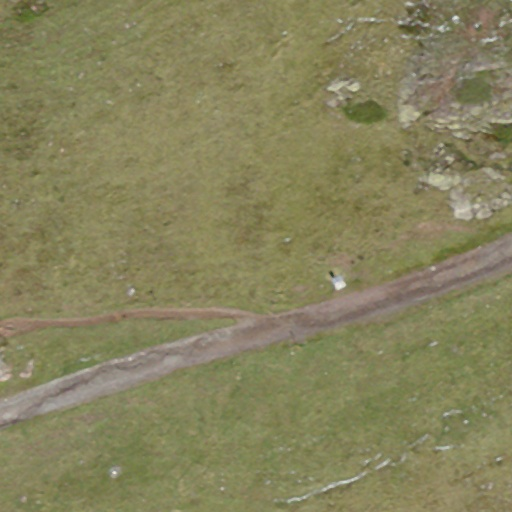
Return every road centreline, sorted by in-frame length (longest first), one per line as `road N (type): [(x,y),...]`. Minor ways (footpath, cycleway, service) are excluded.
road 1 (track): [(0,433),(273,326)]
road 2 (track): [(273,326),(511,243)]
